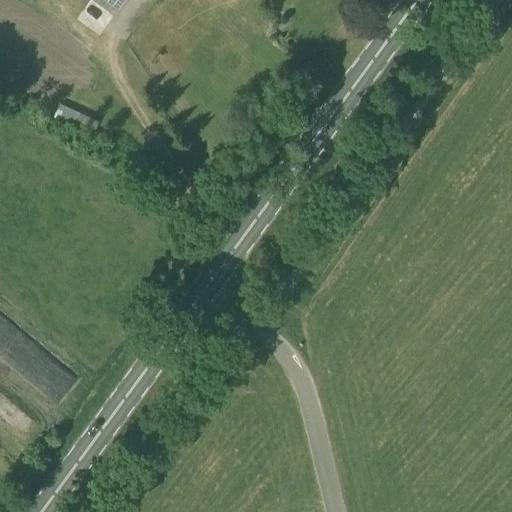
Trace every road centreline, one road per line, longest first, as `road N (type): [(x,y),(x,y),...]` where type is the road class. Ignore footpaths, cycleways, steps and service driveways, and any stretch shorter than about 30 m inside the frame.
road 1 (primary): [(206,289),(417,0)]
road 2 (primary): [(42,511),(206,289)]
road 3 (unclassified): [(335,511),(297,373),(277,346),(206,289)]
